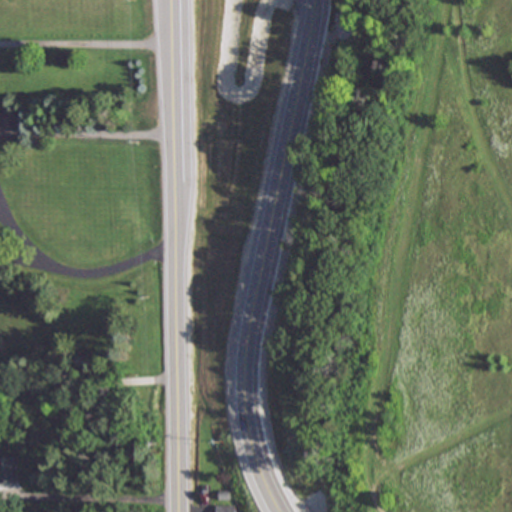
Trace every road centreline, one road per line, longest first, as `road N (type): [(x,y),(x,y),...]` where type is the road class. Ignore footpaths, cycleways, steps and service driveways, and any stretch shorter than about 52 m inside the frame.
road 1 (secondary): [(313,0),(246,320),(250,417),(272,511)]
road 2 (primary): [(176,511),(169,0)]
